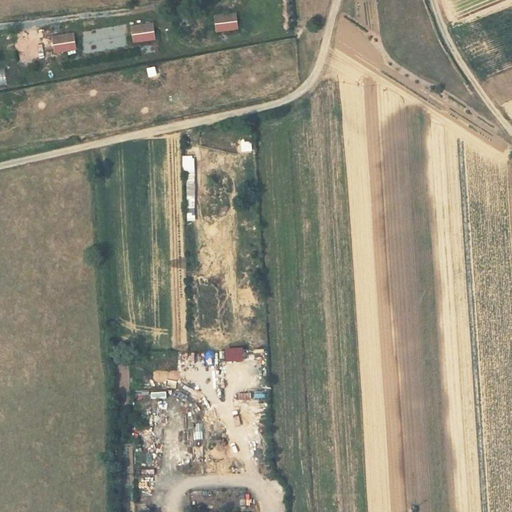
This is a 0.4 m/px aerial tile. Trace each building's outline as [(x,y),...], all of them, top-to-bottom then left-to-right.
[(215,19),(217,36),(239,33),(236,16),(215,19)] [(132,30),(134,47),(156,44),(153,27),(132,30)] [(53,41),(55,58),(77,55),(74,38),(53,41)] [(186,170),(186,197),(195,197),(195,170),(186,170)] [(230,396),(237,396),(237,392),(248,392),(248,378),(231,377),(230,396)]
